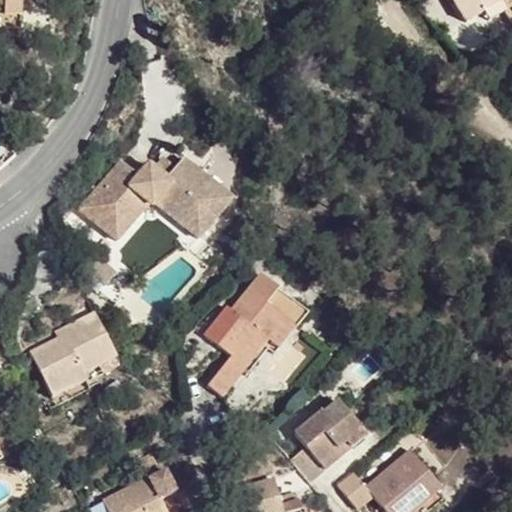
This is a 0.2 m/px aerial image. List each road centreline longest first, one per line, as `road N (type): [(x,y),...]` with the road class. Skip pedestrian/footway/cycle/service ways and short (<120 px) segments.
road 1 (residential): [(0,205),(58,155),(84,116),(121,0)]
road 2 (track): [(511,140),(395,0)]
road 3 (unknown): [(120,7),(147,72),(149,141)]
